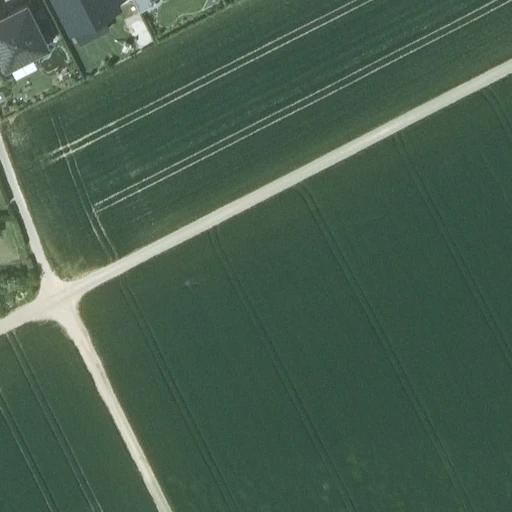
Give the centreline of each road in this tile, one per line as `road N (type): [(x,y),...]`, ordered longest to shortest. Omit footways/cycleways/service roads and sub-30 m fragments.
road 1 (track): [(511,69),(0,331)]
road 2 (track): [(0,148),(56,302),(162,511)]
